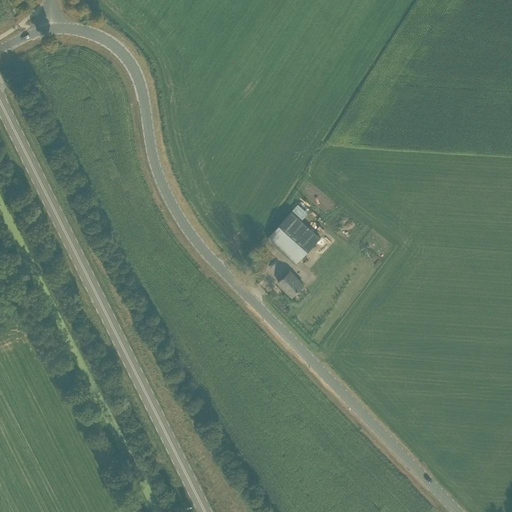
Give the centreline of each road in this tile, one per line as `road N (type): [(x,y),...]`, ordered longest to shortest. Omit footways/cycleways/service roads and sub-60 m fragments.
road 1 (tertiary): [(456,511),(193,237),(159,176),(139,82),(124,54),(93,34),(48,28)]
road 2 (primary): [(207,511),(0,102)]
